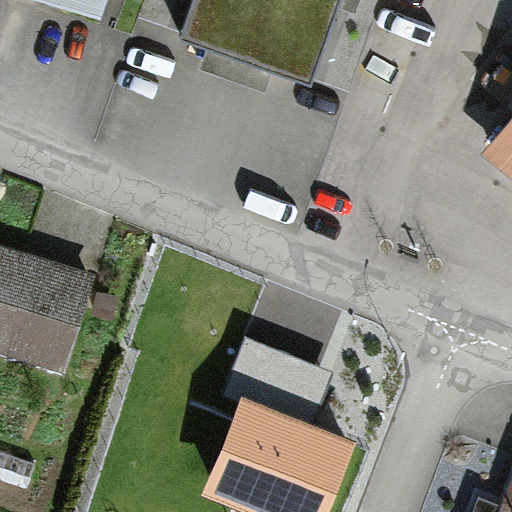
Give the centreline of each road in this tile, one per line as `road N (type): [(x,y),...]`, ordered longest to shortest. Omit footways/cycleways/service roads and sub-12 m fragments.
road 1 (residential): [(0,145),(459,340)]
road 2 (residential): [(459,340),(381,511)]
